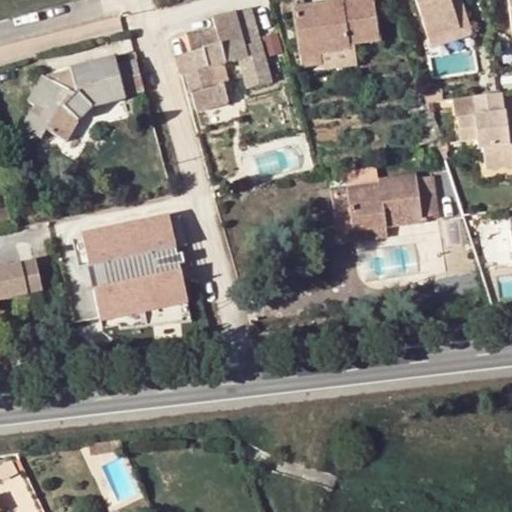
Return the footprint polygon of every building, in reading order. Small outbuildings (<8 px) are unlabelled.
[(293,8),(300,58),(319,56),(351,51),(351,46),(379,43),(373,0),(345,0),(293,8)] [(413,0),(425,37),(457,25),(450,0),(413,0)] [(450,0),(457,25),(425,37),(428,46),(471,32),(460,0),(450,0)] [(189,53),(173,57),(178,76),(185,74),(196,113),(228,105),(222,84),(218,84),(218,87),(215,88),(210,70),(237,63),(245,90),(270,84),(248,9),(212,19),(213,28),(184,33),(189,53)] [(263,36),(266,54),(281,51),(277,33),(263,36)] [(319,56),(300,58),(301,68),(320,67),(319,56)] [(65,91),(40,77),(26,103),(34,108),(22,130),(41,140),(44,132),(66,144),(76,123),(88,110),(124,102),(124,100),(143,94),(134,63),(115,67),(113,59),(68,70),(73,88),(65,91)] [(68,70),(40,77),(65,91),(73,88),(68,70)] [(500,108),(497,89),(468,93),(471,112),(458,113),(462,137),(474,135),(476,149),(481,147),(484,166),(511,162),(511,150),(509,125),(506,125),(503,108),(500,108)] [(338,246),(360,243),(358,233),(385,229),(422,224),(421,219),(438,217),(431,177),(415,178),(413,175),(376,181),(377,184),(346,188),(347,198),(331,200),(338,246)] [(77,240),(99,324),(116,319),(120,331),(189,313),(175,265),(172,257),(170,248),(181,245),(174,217),(164,219),(164,218),(77,240)] [(358,233),(360,243),(386,239),(385,229),(358,233)] [(30,260),(0,266),(0,298),(37,290),(30,260)]
